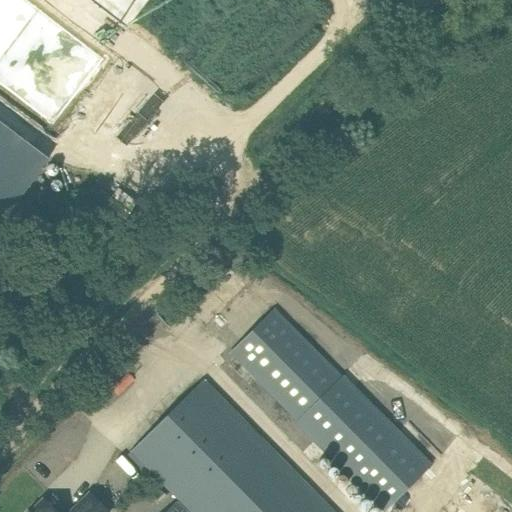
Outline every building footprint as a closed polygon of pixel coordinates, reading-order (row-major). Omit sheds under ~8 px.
[(84,0),(124,30),(147,0),(84,0)] [(340,376),(274,309),(229,354),(232,357),(234,355),(297,419),(296,419),(386,510),(431,466),(341,375),(340,376)] [(332,511),(202,380),(132,450),(192,511),(332,511)] [(109,511),(89,492),(69,511),(56,511),(43,498),(29,511),(109,511)] [(188,511),(178,501),(166,511),(188,511)]
